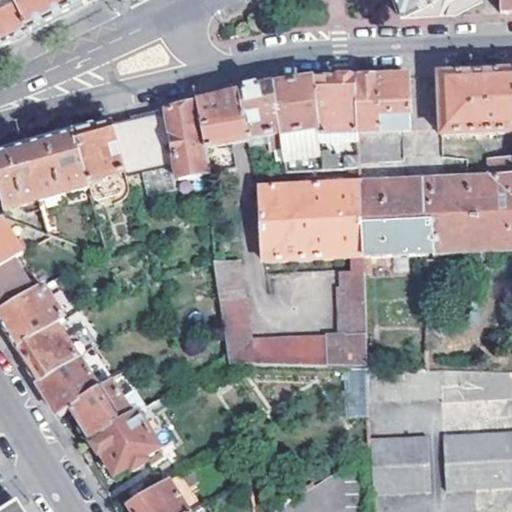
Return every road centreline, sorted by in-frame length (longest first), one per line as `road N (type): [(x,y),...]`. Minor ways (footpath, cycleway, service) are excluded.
road 1 (secondary): [(209,68),(339,47),(511,38)]
road 2 (secondary): [(0,107),(209,68)]
road 3 (secondary): [(152,22),(0,106)]
road 4 (tertiary): [(69,511),(0,403)]
